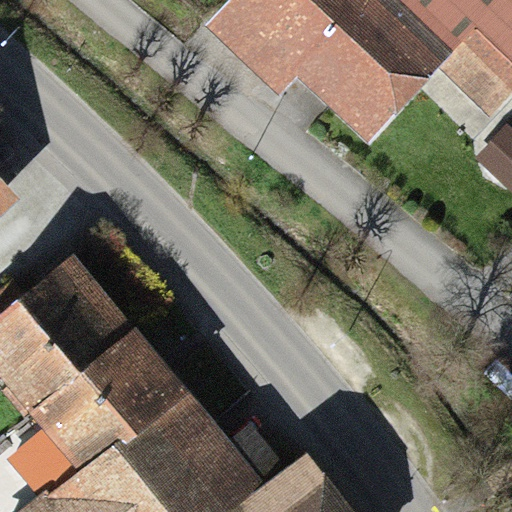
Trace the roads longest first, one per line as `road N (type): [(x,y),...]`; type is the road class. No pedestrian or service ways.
road 1 (primary): [(0,70),(202,262),(406,511)]
road 2 (residential): [(87,0),(511,334)]
